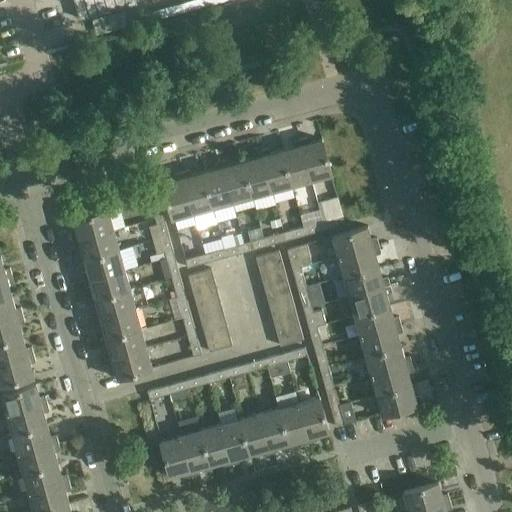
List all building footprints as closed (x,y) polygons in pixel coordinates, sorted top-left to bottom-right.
[(134,0),(73,0),(78,18),(135,2),(134,0)] [(332,174),(322,139),(308,143),(307,137),(299,139),(310,180),(332,174)] [(310,180),(299,139),(293,141),(294,147),(281,151),(291,185),(310,180)] [(291,185),(281,151),(269,154),(268,148),(260,150),(272,191),(291,185)] [(272,191),(260,150),(253,152),(255,158),(243,161),(252,196),(272,191)] [(252,196),(243,161),(230,165),(228,159),(221,161),(232,202),(252,196)] [(232,202),(221,161),(214,163),(216,169),(203,172),(212,207),(232,202)] [(212,207),(203,172),(191,176),(189,170),(181,172),(193,213),(212,207)] [(193,213),(181,172),(175,174),(177,180),(163,183),(173,218),(193,213)] [(163,216),(158,197),(150,200),(155,219),(163,216)] [(72,233),(74,242),(114,231),(108,209),(73,218),(77,232),(72,233)] [(169,236),(163,216),(155,219),(157,225),(149,227),(153,240),(169,236)] [(344,225),(342,217),(323,222),(326,230),(344,225)] [(305,236),(326,230),(323,222),(303,227),(305,236)] [(372,240),(368,226),(333,236),(339,257),(380,246),(378,238),(372,240)] [(305,236),(303,227),(284,233),(286,241),(305,236)] [(120,250),(114,231),(74,242),(76,248),(81,247),(85,260),(120,250)] [(266,247),(286,241),(284,233),(264,238),(266,247)] [(174,255),(169,236),(153,240),(157,256),(165,254),(166,258),(174,255)] [(246,252),(266,247),(264,238),(244,244),(246,252)] [(227,257),(246,252),(244,244),(224,249),(227,257)] [(312,265),(308,249),(307,245),(292,249),(287,250),(292,269),(301,268),(312,265)] [(382,252),(381,249),(380,246),(339,257),(345,277),(380,267),(376,254),(382,252)] [(207,263),(227,257),(224,249),(205,254),(207,263)] [(125,270),(120,250),(85,260),(88,272),(83,273),(85,281),(125,270)] [(258,268),(282,261),(279,251),(255,258),(258,268)] [(187,268),(207,263),(205,254),(185,260),(187,268)] [(179,275),(174,255),(166,258),(171,278),(179,275)] [(5,270),(1,256),(0,256),(0,279),(13,276),(11,268),(5,270)] [(285,272),(282,261),(258,268),(261,279),(285,272)] [(383,279),(380,267),(345,277),(350,296),(390,285),(388,278),(383,279)] [(306,287),(301,268),(292,269),(298,289),(306,287)] [(188,276),(191,287),(214,281),(211,269),(188,276)] [(131,290),(125,270),(85,281),(86,287),(92,286),(96,300),(131,290)] [(288,283),(285,272),(261,279),(264,290),(288,283)] [(185,295),(179,275),(171,278),(177,297),(185,295)] [(14,282),(13,276),(0,279),(0,300),(12,297),(9,284),(14,282)] [(217,292),(214,281),(191,287),(194,299),(217,292)] [(267,301),(291,294),(288,283),(264,290),(267,301)] [(392,292),(390,285),(350,296),(356,316),(391,307),(387,293),(392,292)] [(311,306),(306,287),(298,289),(303,308),(311,306)] [(136,309),(131,290),(96,300),(99,311),(93,312),(96,320),(136,309)] [(220,303),(217,292),(194,299),(197,310),(220,303)] [(294,305),(291,294),(267,301),(270,312),(294,305)] [(191,314),(185,295),(177,297),(182,317),(191,314)] [(16,309),(12,297),(0,300),(0,321),(23,315),(21,308),(16,309)] [(200,321),(223,314),(220,303),(197,310),(200,321)] [(297,316),(294,305),(270,312),(273,323),(297,316)] [(313,312),(311,306),(303,308),(309,329),(317,326),(326,324),(322,310),(313,312)] [(394,319),(391,307),(356,316),(361,336),(402,325),(399,317),(394,319)] [(142,329),(136,309),(96,320),(97,327),(103,325),(107,339),(142,329)] [(196,334),(191,314),(182,317),(188,336),(196,334)] [(226,326),(223,314),(200,321),(203,333),(226,326)] [(25,322),(23,315),(0,321),(0,342),(23,337),(19,323),(25,322)] [(300,327),(297,316),(273,323),(276,334),(300,327)] [(326,324),(317,326),(309,329),(314,348),(322,346),(321,340),(330,338),(326,324)] [(403,331),(402,325),(361,336),(367,356),(402,346),(398,333),(403,331)] [(232,345),(226,326),(203,333),(208,352),(232,345)] [(303,338),(300,327),(276,334),(280,345),(303,338)] [(147,348),(142,329),(107,339),(110,350),(104,352),(106,360),(147,348)] [(202,354),(196,334),(188,336),(193,356),(202,354)] [(26,349),(23,337),(0,342),(0,363),(34,354),(32,347),(26,349)] [(328,366),(322,346),(314,348),(320,368),(328,366)] [(405,358),(402,346),(367,356),(372,375),(412,364),(410,356),(405,358)] [(307,356),(304,347),(286,353),(288,361),(307,356)] [(153,368),(147,348),(106,360),(108,366),(114,365),(117,378),(153,368)] [(287,361),(288,361),(286,353),(266,358),(268,366),(271,378),(291,372),(287,361)] [(36,361),(34,354),(0,363),(0,385),(34,376),(30,363),(36,361)] [(249,372),(268,366),(266,358),(247,363),(249,372)] [(229,377),(249,372),(247,363),(227,369),(229,377)] [(414,371),(412,364),(372,375),(378,395),(413,385),(409,372),(414,371)] [(333,385),(328,366),(320,368),(325,387),(333,385)] [(364,368),(335,371),(336,383),(366,380),(364,368)] [(209,383),(229,377),(227,369),(207,374),(209,383)] [(189,388),(209,383),(207,374),(187,380),(189,388)] [(170,394),(189,388),(187,380),(168,385),(170,394)] [(222,382),(155,400),(160,418),(178,413),(175,403),(224,389),(222,382)] [(41,398),(37,384),(2,394),(8,415),(48,404),(46,396),(41,398)] [(150,399),(170,394),(168,385),(147,391),(150,399)] [(339,405),(333,385),(325,387),(331,407),(339,405)] [(416,397),(413,385),(378,395),(383,414),(423,403),(421,396),(416,397)] [(330,431),(320,396),(299,402),(310,442),(318,440),(316,435),(330,431)] [(310,442),(299,402),(279,408),(289,442),(302,439),(304,444),(310,442)] [(50,410),(48,404),(8,415),(13,434),(48,425),(45,412),(50,410)] [(344,425),(339,405),(331,407),(336,427),(344,425)] [(289,442),(279,408),(260,413),(271,453),(278,451),(277,446),(289,442)] [(271,453),(260,413),(240,418),(249,453),(262,450),(264,455),(271,453)] [(249,453),(240,418),(221,424),(231,464),(239,462),(237,457),(249,453)] [(231,464),(221,424),(201,429),(210,464),(223,461),(225,466),(231,464)] [(52,437),(48,425),(13,434),(19,454),(59,443),(57,436),(52,437)] [(210,464),(201,429),(181,435),(192,476),(200,473),(198,468),(210,464)] [(192,476),(181,435),(161,441),(170,476),(184,472),(185,477),(192,476)] [(61,450),(59,443),(19,454),(24,474),(59,464),(56,451),(61,450)] [(63,476),(59,464),(24,474),(30,494),(70,482),(68,475),(63,476)] [(72,489),(70,482),(30,494),(34,511),(38,511),(70,503),(67,491),(72,489)] [(443,495),(439,482),(404,491),(409,511),(414,511),(451,502),(449,494),(443,495)] [(453,508),(451,502),(414,511),(447,511),(447,509),(453,508)] [(72,511),(70,503),(38,511),(72,511)]
